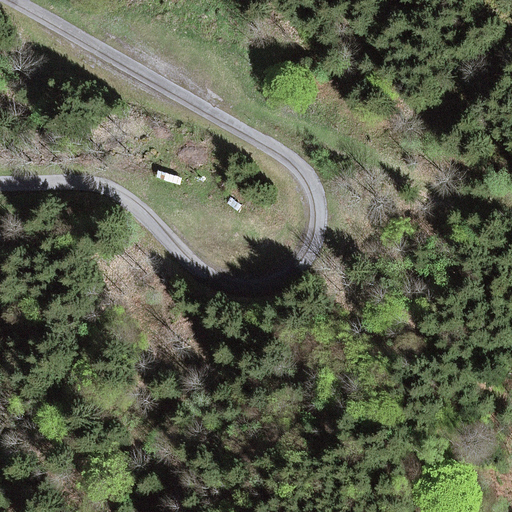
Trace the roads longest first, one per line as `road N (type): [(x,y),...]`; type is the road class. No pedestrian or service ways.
road 1 (track): [(191,104),(270,148),(312,192),(312,249),(283,279),(243,285),(205,274),(138,207),(104,187),(0,183)]
road 2 (track): [(8,0),(191,104)]
